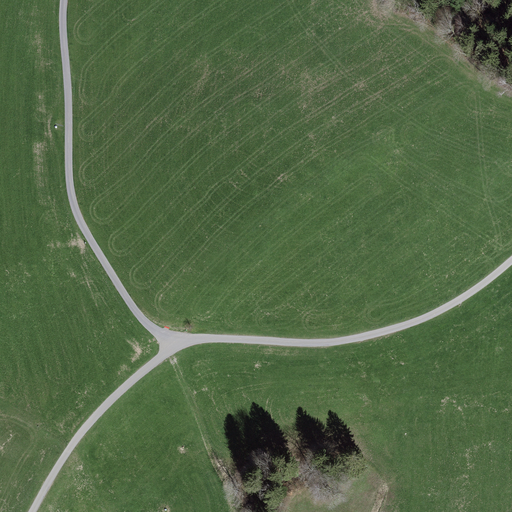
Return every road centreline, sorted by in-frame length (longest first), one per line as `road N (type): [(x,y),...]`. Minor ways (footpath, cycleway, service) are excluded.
road 1 (unclassified): [(65,0),(69,180),(77,213),(140,320),(175,340)]
road 2 (unclassified): [(511,259),(463,297),(408,324),(350,338),(175,340)]
road 3 (unclassified): [(175,340),(89,422),(32,511)]
